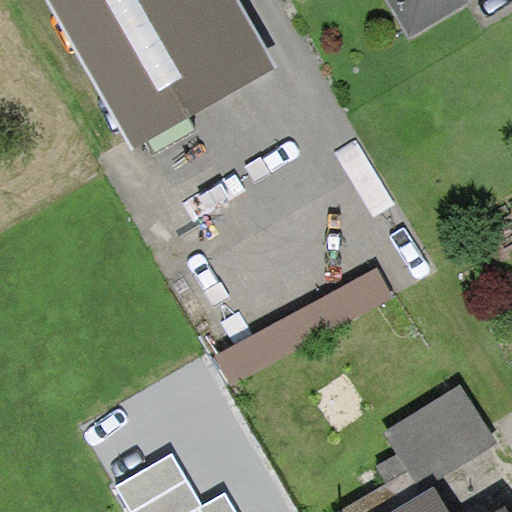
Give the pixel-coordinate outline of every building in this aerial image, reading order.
[(231,0),(53,0),(136,144),(270,68),(231,0)] [(475,7),(470,0),(385,0),(412,44),(475,7)] [(376,270),(218,357),(234,386),(392,298),(376,270)] [(388,436),(423,491),(497,445),(462,390),(388,436)] [(175,457),(118,488),(132,511),(235,511),(226,495),(202,508),(175,457)] [(449,511),(437,492),(403,511),(508,511),(507,509),(501,511),(449,511)]
